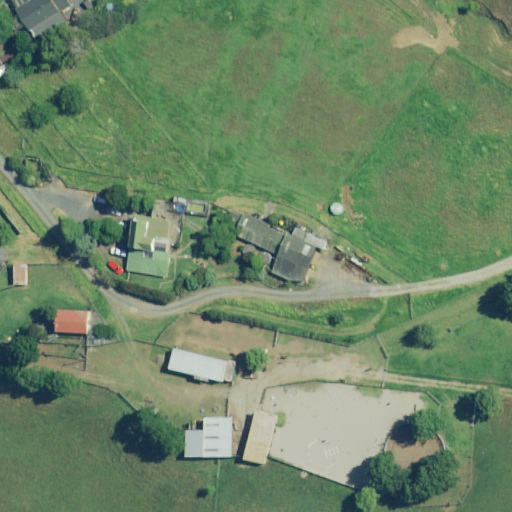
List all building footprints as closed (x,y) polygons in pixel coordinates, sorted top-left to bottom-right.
[(14,0),(39,44),(47,39),(46,36),(70,22),(64,11),(73,6),(68,0),(14,0)] [(187,199),(179,198),(178,204),(156,200),(153,218),(138,216),(128,271),(169,278),(174,245),(179,246),(187,199)] [(309,242),(238,211),(230,229),(282,252),(273,273),(302,285),(314,259),(303,254),(309,242)] [(28,286),(28,265),(16,265),(16,286),(28,286)] [(93,312),(61,310),(60,332),(91,334),(93,312)] [(239,364),(178,349),(173,370),(234,384),(239,364)] [(280,417),(260,412),(248,460),(268,465),(280,417)] [(236,458),(236,419),(209,418),(209,432),(190,431),(190,458),(236,458)]
